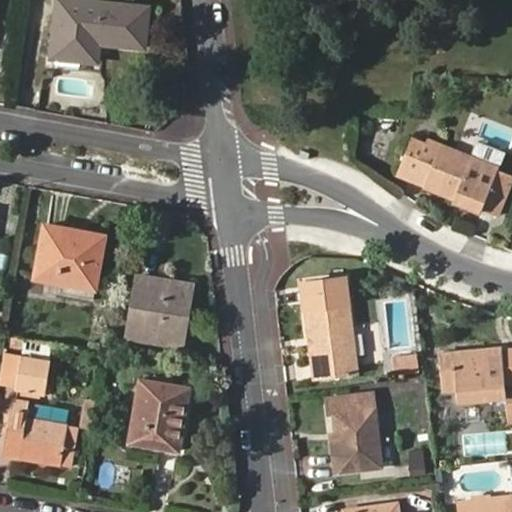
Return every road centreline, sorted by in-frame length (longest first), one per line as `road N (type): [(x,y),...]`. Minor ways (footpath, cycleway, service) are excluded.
road 1 (residential): [(227,202),(260,511)]
road 2 (residential): [(450,263),(312,179),(224,159)]
road 3 (residential): [(227,202),(342,220),(450,263)]
road 4 (residential): [(0,162),(227,202)]
road 5 (residential): [(224,159),(0,119)]
road 6 (residential): [(204,0),(224,159)]
